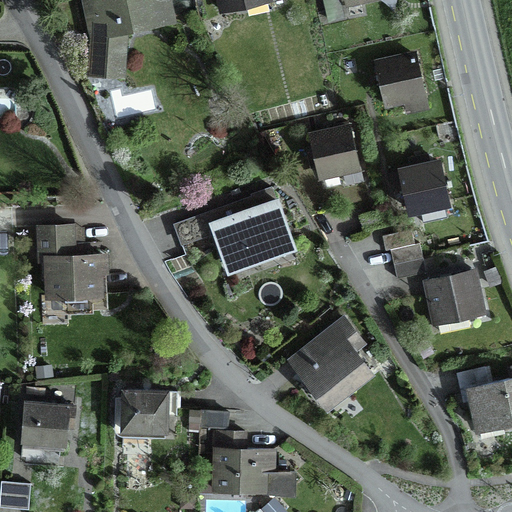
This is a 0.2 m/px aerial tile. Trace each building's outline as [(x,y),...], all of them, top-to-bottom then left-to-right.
[(87,0),(95,36),(93,54),(121,56),(123,30),(163,21),(158,0),(87,0)] [(351,2),(350,0),(336,0),(340,18),(354,14),(351,2)] [(416,54),(376,63),(385,102),(424,93),(416,54)] [(350,127),(311,135),(319,175),(358,166),(350,127)] [(440,161),(400,170),(409,209),(448,200),(440,161)] [(212,221),(256,206),(250,188),(180,213),(186,231),(212,221)] [(256,206),(212,221),(227,262),(251,253),(253,258),(272,251),(270,246),(292,239),(277,198),(276,198),(256,206)] [(359,215),(362,229),(392,222),(388,208),(359,215)] [(106,270),(105,254),(73,255),(72,224),(39,225),(40,259),(48,258),(49,294),(100,292),(100,291),(99,270),(106,270)] [(385,249),(390,248),(415,243),(411,228),(382,235),(385,249)] [(415,243),(390,248),(394,263),(423,256),(420,242),(415,243)] [(397,277),(426,271),(423,256),(394,263),(397,277)] [(471,271),(430,280),(428,280),(431,291),(438,323),(440,330),(470,324),(468,316),(482,313),(473,271),(471,271)] [(325,401),(367,368),(368,367),(345,338),(355,330),(344,316),(314,339),(324,352),(301,371),(325,401)] [(501,418),(511,415),(511,376),(488,382),(477,384),(480,396),(482,408),(475,409),(481,437),(504,432),(501,418)] [(178,390),(124,388),(124,396),(116,396),(115,415),(123,415),(123,428),(142,429),(142,434),(165,435),(166,410),(177,410),(178,390)] [(44,401),(26,400),(23,437),(44,439),(43,447),(65,449),(67,422),(73,423),(75,404),(57,402),(56,406),(44,405),(44,401)] [(195,425),(224,425),(224,409),(196,408),(195,425)] [(245,431),(218,430),(216,488),(286,490),(287,470),(273,469),(273,449),(245,448),(245,431)] [(33,469),(0,466),(0,501),(30,504),(33,469)]
